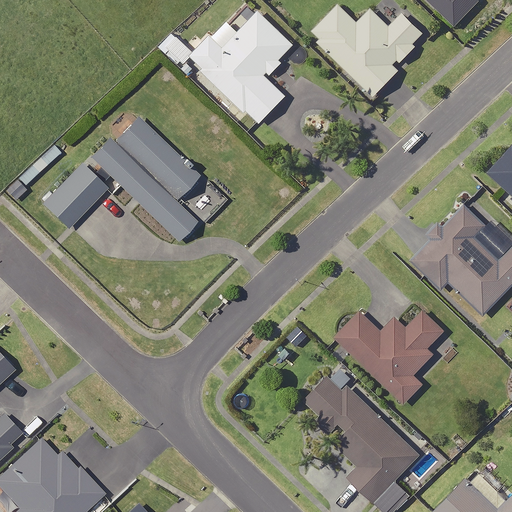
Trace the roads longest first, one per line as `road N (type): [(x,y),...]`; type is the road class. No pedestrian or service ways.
road 1 (residential): [(160,398),(511,58)]
road 2 (residential): [(160,398),(0,245)]
road 3 (residential): [(276,511),(160,398)]
